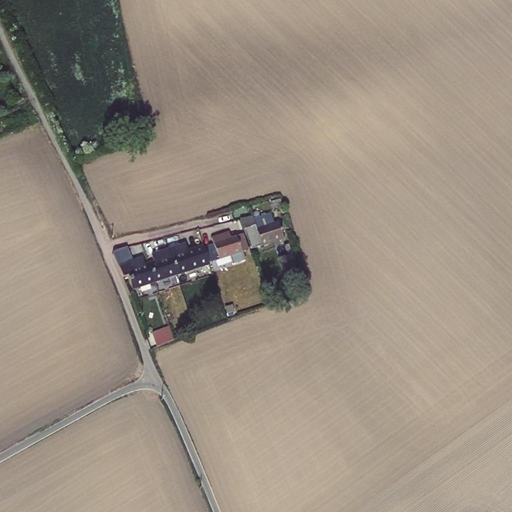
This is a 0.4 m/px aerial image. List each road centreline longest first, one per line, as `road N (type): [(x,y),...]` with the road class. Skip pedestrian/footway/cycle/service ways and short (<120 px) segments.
road 1 (unclassified): [(104,246),(0,29)]
road 2 (unclassified): [(0,458),(157,378)]
road 3 (unclassified): [(216,511),(157,378)]
road 4 (unclassified): [(157,378),(104,246)]
road 5 (residential): [(104,246),(227,216)]
